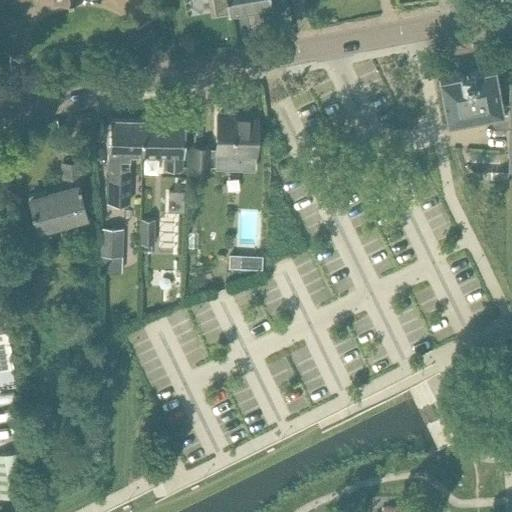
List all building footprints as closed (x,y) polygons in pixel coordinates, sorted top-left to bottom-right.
[(271,5),(269,0),(212,0),(215,13),(228,11),(228,12),(271,5)] [(494,66),(438,76),(447,121),(496,111),(502,110),(500,98),(494,66)] [(500,98),(502,110),(496,111),(497,117),(509,117),(508,168),(511,167),(511,79),(510,80),(509,98),(500,98)] [(299,94),(307,111),(318,107),(310,89),(299,94)] [(255,152),(257,117),(217,115),(215,148),(207,147),(208,146),(193,146),(192,171),(206,172),(207,166),(215,166),(215,167),(240,168),(241,152),(255,152)] [(142,153),(143,119),(111,118),(108,198),(112,198),(128,199),(130,152),(142,153)] [(183,120),(143,119),(142,153),(164,154),(164,168),(182,168),(183,120)] [(83,187),(79,182),(78,162),(63,163),(65,187),(47,193),(46,189),(28,194),(32,209),(31,209),(31,213),(33,213),(38,228),(53,224),(54,227),(72,222),(71,218),(85,214),(78,188),(83,187)] [(168,211),(184,211),(185,191),(169,191),(168,211)] [(138,242),(154,243),(156,216),(139,215),(138,242)] [(97,254),(103,254),(103,270),(121,271),(123,227),(99,226),(97,254)] [(252,255),(251,268),(262,269),(262,255),(252,255)] [(206,296),(167,313),(191,368),(212,359),(206,344),(227,335),(220,318),(227,315),(223,305),(212,309),(206,296)] [(0,368),(14,366),(3,303),(0,303),(0,368)] [(18,451),(0,452),(0,487),(1,497),(23,494),(18,451)]
